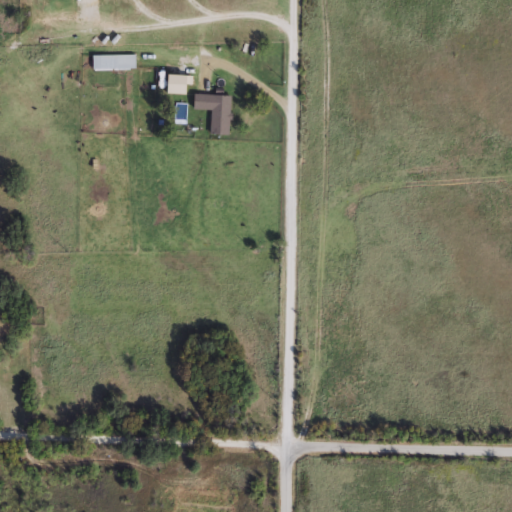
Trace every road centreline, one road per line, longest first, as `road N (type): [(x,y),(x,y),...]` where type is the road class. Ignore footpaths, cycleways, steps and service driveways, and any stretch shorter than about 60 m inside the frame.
road 1 (residential): [(284,446),(30,438)]
road 2 (residential): [(511,449),(284,446)]
